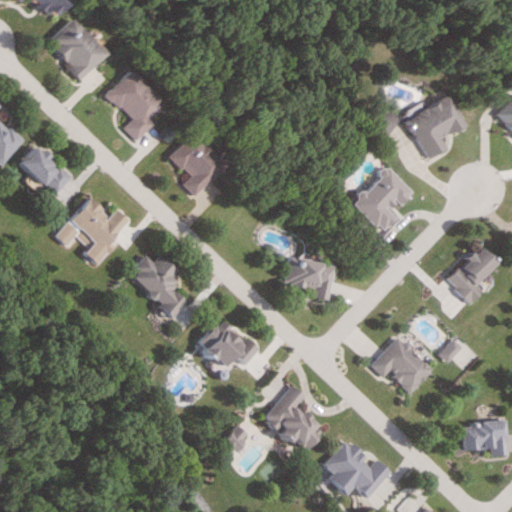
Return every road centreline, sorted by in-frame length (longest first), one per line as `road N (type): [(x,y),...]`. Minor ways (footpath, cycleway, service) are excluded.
road 1 (residential): [(0,53),(477,511)]
road 2 (residential): [(320,359),(476,192)]
